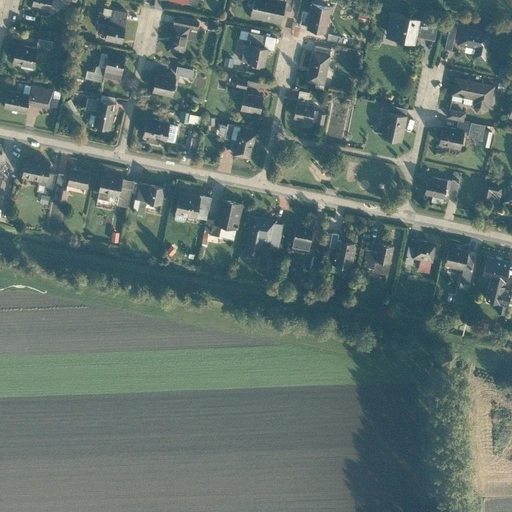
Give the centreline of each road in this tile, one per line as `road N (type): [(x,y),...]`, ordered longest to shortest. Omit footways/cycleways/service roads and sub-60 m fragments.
road 1 (track): [(0,254),(511,363)]
road 2 (residential): [(262,188),(120,155)]
road 3 (residential): [(400,217),(262,188)]
road 4 (residential): [(120,155),(149,18)]
road 5 (residential): [(411,164),(275,135)]
road 6 (residential): [(120,155),(0,131)]
